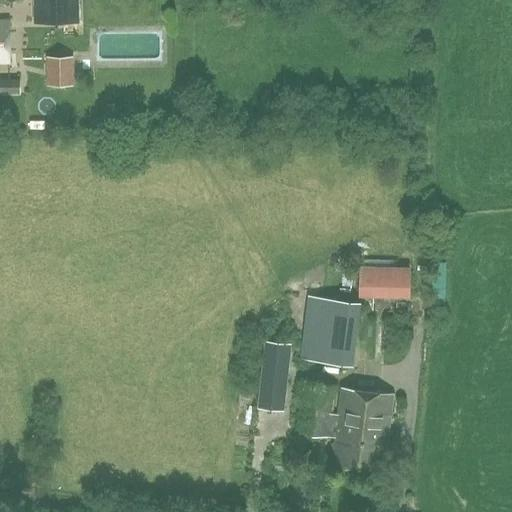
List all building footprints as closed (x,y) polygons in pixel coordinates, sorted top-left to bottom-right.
[(48,21),(76,21),(76,2),(48,3),(48,21)] [(0,61),(9,61),(9,21),(0,20),(0,61)] [(73,85),(72,57),(47,57),(47,85),(73,85)] [(20,78),(0,78),(0,92),(20,92),(20,78)] [(441,279),(441,255),(424,255),(425,279),(441,279)] [(410,269),(360,267),(360,294),(409,296),(410,269)] [(347,363),(354,303),(310,297),(302,357),(347,363)] [(260,391),(285,394),(290,346),(265,344),(260,391)] [(383,471),(393,394),(341,387),(338,414),(329,413),(333,386),(305,382),(299,431),(335,436),(331,464),(383,471)] [(303,454),(305,478),(327,476),(325,452),(303,454)] [(263,460),(268,472),(280,468),(275,455),(263,460)]
